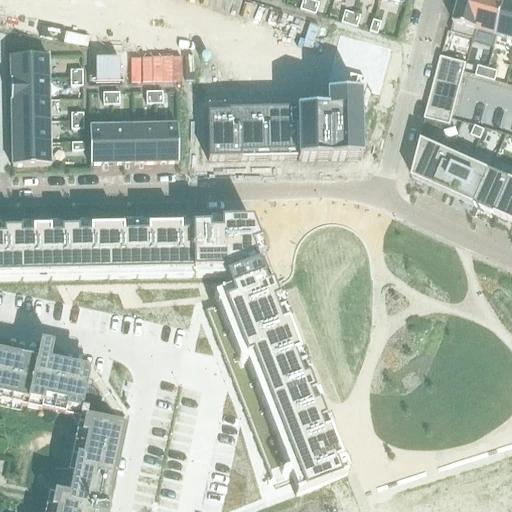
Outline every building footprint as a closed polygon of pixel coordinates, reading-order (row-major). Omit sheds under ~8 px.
[(485,0),(461,0),(452,34),(474,40),(477,31),(485,0)] [(498,37),(508,0),(485,0),(477,31),(498,37)] [(511,0),(508,0),(498,37),(511,41),(511,0)] [(296,2),(294,9),(305,13),(308,5),(296,2)] [(308,5),(305,13),(317,16),(319,9),(308,5)] [(337,15),(335,22),(346,26),(349,18),(337,15)] [(349,18),(346,26),(358,29),(360,22),(349,18)] [(369,25),(367,32),(378,36),(380,28),(369,25)] [(228,114),(207,115),(208,161),(227,161),(227,152),(237,152),(237,161),(257,160),(257,152),(267,151),(267,160),(287,160),(287,151),(297,151),(298,162),(317,161),(317,153),(327,152),(328,161),(347,161),(347,152),(358,152),(360,152),(360,110),(366,110),(371,93),(379,95),(391,49),(339,36),(327,81),(335,83),(332,95),(326,95),(326,110),(228,112),(228,114)] [(48,57),(10,58),(10,80),(48,80),(48,57)] [(467,65),(441,58),(438,71),(463,78),(467,65)] [(81,67),(73,67),(73,79),(81,78),(81,67)] [(489,70),(479,67),(476,77),(486,79),(489,70)] [(495,82),(498,72),(489,70),(486,79),(495,82)] [(463,78),(438,71),(435,83),(460,90),(463,78)] [(81,78),(73,79),(74,91),(81,90),(81,78)] [(48,80),(10,80),(11,102),(49,101),(48,80)] [(460,90),(435,83),(432,95),(457,102),(460,90)] [(153,92),(141,93),(141,101),(153,100),(153,92)] [(164,92),(153,92),(153,100),(165,100),(164,92)] [(99,93),(87,94),(87,102),(99,101),(99,93)] [(122,93),(110,93),(110,101),(122,101),(122,93)] [(457,102),(432,95),(428,107),(454,114),(457,102)] [(49,101),(11,102),(11,124),(49,123),(49,101)] [(454,114),(428,107),(425,120),(450,127),(454,114)] [(82,110),(74,110),(74,122),(82,121),(82,110)] [(82,121),(74,122),(74,134),(82,133),(82,121)] [(49,123),(11,124),(12,145),(50,144),(49,123)] [(177,126),(155,127),(155,165),(178,164),(177,126)] [(133,127),(111,128),(112,166),(134,165),(133,127)] [(155,127),(133,127),(134,165),(155,165),(155,127)] [(475,127),(471,136),(481,140),(485,131),(475,127)] [(111,128),(89,128),(90,166),(112,166),(111,128)] [(83,143),(71,143),(71,151),(83,151),(83,143)] [(50,144),(12,145),(12,168),(50,167),(50,144)] [(434,189),(450,154),(429,145),(419,182),(434,189)] [(470,163),(450,154),(434,189),(455,198),(470,163)] [(491,172),(470,163),(455,198),(475,207),(491,172)] [(511,181),(491,172),(475,207),(496,216),(511,181)] [(511,181),(496,216),(511,223),(511,181)] [(0,277),(222,272),(224,279),(229,292),(232,300),(225,303),(205,310),(212,327),(214,332),(221,349),(222,354),(231,376),(233,381),(241,403),(243,408),(252,430),(254,435),(262,457),(264,462),(269,473),(274,487),(298,478),(303,491),(345,474),(340,461),(328,431),(323,434),(318,423),(324,421),(318,404),(312,407),(308,396),(314,394),(308,378),(302,380),(293,357),(299,355),(287,324),(281,326),(272,303),(278,301),(272,286),(276,285),(276,284),(264,254),(255,258),(251,246),(260,243),(251,222),(220,222),(220,233),(209,233),(209,227),(191,227),(191,234),(180,234),(180,228),(147,228),(147,235),(123,235),(122,229),(89,230),(89,236),(78,236),(78,230),(61,230),(61,236),(50,237),(49,230),(32,231),(32,237),(21,237),(21,231),(3,231),(3,238),(0,237),(0,277)] [(29,344),(26,360),(36,362),(39,346),(29,344)] [(89,390),(85,389),(87,383),(0,364),(0,402),(78,419),(67,472),(53,469),(52,474),(47,474),(44,476),(42,479),(42,485),(44,487),(49,489),(44,511),(81,511),(84,503),(99,506),(115,426),(108,425),(109,421),(117,416),(97,386),(89,390)]
